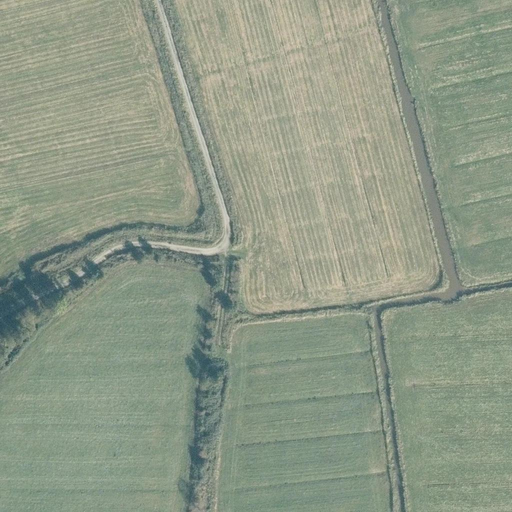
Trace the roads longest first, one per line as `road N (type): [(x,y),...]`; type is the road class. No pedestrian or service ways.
road 1 (track): [(227,238),(215,247),(131,245),(0,317)]
road 2 (track): [(158,0),(227,238)]
